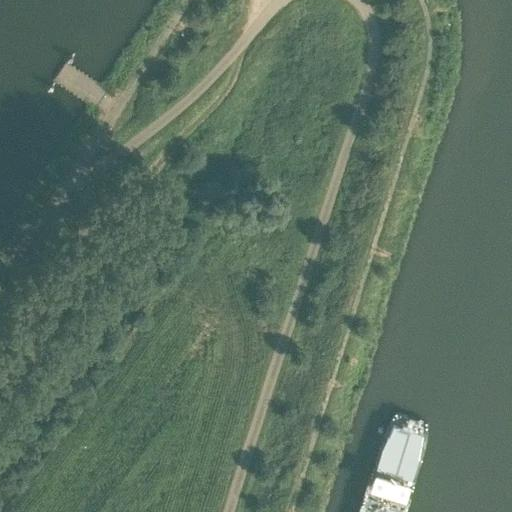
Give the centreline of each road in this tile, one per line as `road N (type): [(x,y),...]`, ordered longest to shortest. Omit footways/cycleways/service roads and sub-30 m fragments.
road 1 (unclassified): [(233,511),(368,72),(371,33),(353,0)]
road 2 (unclassified): [(282,0),(125,151),(57,198)]
